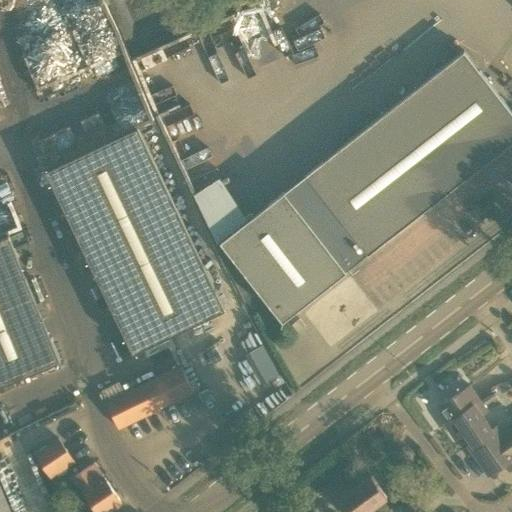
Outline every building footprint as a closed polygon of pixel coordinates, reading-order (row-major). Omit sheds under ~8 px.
[(368,254),(511,141),(511,111),(464,50),(306,174),(368,254)] [(133,352),(224,308),(138,127),(47,170),(133,352)] [(283,321),(347,271),(285,191),(221,241),(283,321)] [(0,384),(59,360),(8,236),(0,239),(0,384)] [(194,391),(181,364),(158,376),(125,392),(106,401),(119,428),(171,403),(194,391)] [(435,384),(443,393),(453,384),(445,375),(435,384)] [(474,455),(488,475),(511,458),(511,429),(504,435),(497,425),(492,429),(481,414),(487,410),(469,385),(439,405),(449,420),(445,423),(455,439),(464,432),(473,445),(476,443),(481,450),(474,455)] [(51,477),(75,461),(59,438),(35,454),(51,477)] [(122,501),(103,473),(96,462),(75,476),(82,488),(99,511),(105,511),(114,506),(114,507),(122,501)] [(387,496),(372,475),(354,487),(352,484),(339,493),(342,497),(338,499),(347,511),(387,511),(390,510),(383,499),(387,496)] [(0,511),(11,511),(0,483),(0,511)]
